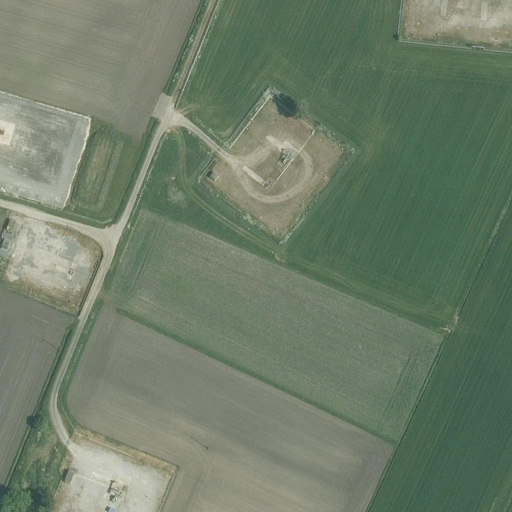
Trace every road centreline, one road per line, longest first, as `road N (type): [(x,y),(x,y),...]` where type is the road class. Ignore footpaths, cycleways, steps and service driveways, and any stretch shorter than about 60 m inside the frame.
road 1 (track): [(72,446),(58,433),(53,396),(167,115),(223,154)]
road 2 (track): [(167,115),(213,0)]
road 3 (track): [(0,202),(116,237)]
